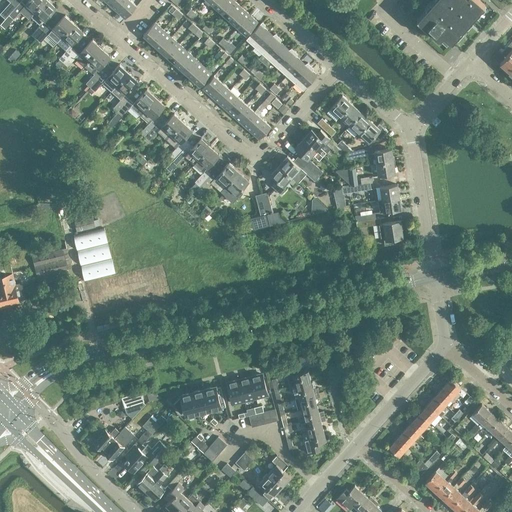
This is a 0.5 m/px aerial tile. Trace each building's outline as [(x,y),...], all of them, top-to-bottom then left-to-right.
[(11,12),(21,1),(19,0),(13,0),(7,8),(11,12)] [(29,0),(26,4),(36,12),(46,0),(29,0)] [(49,0),(46,0),(36,12),(45,20),(57,7),(49,0)] [(111,0),(109,4),(117,11),(126,0),(111,0)] [(130,0),(126,0),(117,11),(125,18),(137,5),(130,0)] [(218,0),(214,5),(222,12),(233,0),(218,0)] [(233,0),(222,12),(230,19),(241,7),(233,0)] [(433,0),(417,19),(448,47),(485,5),(479,0),(433,0)] [(14,18),(25,5),(21,1),(11,12),(9,14),(14,18)] [(241,7),(230,19),(238,27),(249,14),(241,7)] [(249,14),(238,27),(246,34),(258,22),(249,14)] [(9,15),(3,22),(7,26),(13,18),(9,15)] [(54,28),(63,36),(75,23),(66,15),(54,28)] [(36,38),(48,25),(43,21),(32,34),(36,38)] [(262,21),(246,39),(255,46),(268,31),(264,27),(265,24),(262,21)] [(143,34),(152,42),(163,29),(155,22),(143,34)] [(75,23),(63,36),(72,44),(84,32),(75,23)] [(41,43),(53,30),(48,25),(36,38),(41,43)] [(163,29),(152,42),(160,49),(171,36),(163,29)] [(268,31),(255,46),(263,53),(278,36),(275,33),(273,35),(268,31)] [(171,36),(160,49),(168,56),(179,43),(171,36)] [(278,36),(263,53),(271,61),(284,46),(280,42),(281,39),(278,36)] [(80,54),(75,50),(64,63),(68,67),(77,59),(86,67),(102,48),(93,40),(80,54)] [(501,52),(506,57),(501,62),(510,71),(511,68),(511,40),(501,52)] [(179,43),(168,56),(176,64),(187,51),(179,43)] [(59,59),(64,63),(75,50),(71,46),(59,59)] [(284,46),(271,61),(279,68),(295,51),(291,48),(289,49),(284,46)] [(102,48),(86,67),(95,75),(87,83),(91,88),(103,75),(98,71),(111,56),(102,48)] [(187,51),(176,64),(184,71),(195,58),(187,51)] [(295,51),(279,68),(287,75),(301,60),(296,56),(297,53),(295,51)] [(195,58),(184,71),(192,78),(203,65),(195,58)] [(301,60),(287,75),(295,83),(311,65),(308,62),(305,64),(301,60)] [(107,79),(103,75),(91,88),(96,91),(103,83),(112,92),(129,72),(120,64),(107,79)] [(203,65),(192,78),(200,85),(212,73),(203,65)] [(311,65),(295,83),(303,90),(317,75),(312,71),(314,68),(311,65)] [(129,72),(112,92),(121,100),(114,108),(118,112),(130,99),(125,95),(139,81),(129,72)] [(214,75),(202,87),(210,95),(222,82),(214,75)] [(222,82),(210,95),(218,102),(230,89),(222,82)] [(134,103),(130,99),(118,112),(123,116),(131,107),(140,115),(157,97),(148,89),(134,103)] [(230,89),(218,102),(226,109),(238,97),(230,89)] [(332,108),(341,116),(353,104),(343,95),(332,108)] [(157,97),(140,115),(150,124),(141,133),(145,137),(157,124),(153,120),(166,105),(157,97)] [(238,97),(226,109),(234,117),(246,104),(238,97)] [(246,104),(234,117),(242,124),(254,111),(246,104)] [(353,104),(341,116),(350,125),(362,112),(353,104)] [(254,111),(242,124),(251,131),(262,118),(254,111)] [(362,112),(350,125),(360,133),(371,121),(362,112)] [(161,128),(157,124),(145,137),(150,141),(158,132),(167,140),(184,121),(175,113),(161,128)] [(262,118),(251,131),(259,139),(270,126),(262,118)] [(333,136),(337,131),(323,118),(318,123),(333,136)] [(184,121),(167,140),(177,148),(168,158),(172,161),(184,148),(180,145),(193,130),(184,121)] [(371,121),(360,133),(369,142),(376,135),(381,139),(388,131),(380,123),(377,126),(371,121)] [(312,129),(304,138),(324,156),(327,152),(321,147),(325,141),(324,140),(328,135),(320,129),(317,133),(312,129)] [(189,153),(184,148),(172,161),(177,166),(186,156),(194,164),(211,146),(202,138),(189,153)] [(324,156),(304,138),(295,147),(309,159),(314,154),(320,160),(324,156)] [(347,158),(373,153),(371,145),(363,148),(353,150),(341,139),(339,141),(336,139),(334,141),(330,138),(326,143),(338,154),(342,150),(346,152),(347,158)] [(211,146),(194,164),(204,172),(195,182),(200,186),(211,173),(207,169),(220,155),(211,146)] [(375,151),(377,163),(395,161),(393,149),(375,151)] [(288,156),(280,165),(296,180),(299,176),(296,173),(301,168),(288,156)] [(320,177),(324,172),(311,160),(307,165),(320,177)] [(395,161),(377,163),(379,175),(397,173),(395,161)] [(217,187),(221,191),(239,171),(229,162),(217,176),(223,181),(217,187)] [(296,180),(280,165),(272,174),(285,186),(289,181),(293,184),(296,180)] [(320,177),(307,165),(303,169),(316,181),(320,177)] [(239,171),(221,191),(226,195),(231,189),(237,194),(249,180),(239,171)] [(211,173),(200,186),(205,190),(216,178),(211,173)] [(371,189),(370,182),(374,181),(373,176),(349,179),(350,185),(349,186),(348,184),(342,185),(343,193),(371,189)] [(381,187),(375,187),(377,200),(378,199),(400,196),(398,184),(381,187)] [(268,192),(262,194),(267,214),(273,212),(268,192)] [(261,215),(250,218),(253,229),(269,225),(266,214),(267,214),(262,194),(256,195),(261,215)] [(400,196),(378,199),(380,212),(384,211),(402,208),(400,196)] [(22,215),(38,211),(37,204),(20,208),(22,215)] [(77,231),(96,227),(91,208),(73,213),(77,231)] [(375,212),(356,215),(357,221),(376,218),(375,212)] [(380,217),(376,218),(357,221),(358,228),(381,224),(380,217)] [(388,222),(383,223),(384,233),(383,234),(384,244),(395,242),(395,238),(403,237),(401,221),(388,222)] [(115,273),(112,258),(104,228),(74,235),(85,281),(115,273)] [(31,250),(39,284),(69,277),(67,269),(72,268),(65,241),(31,250)] [(0,306),(20,301),(18,296),(25,294),(22,281),(15,283),(13,273),(9,256),(0,258),(0,306)] [(292,374),(295,386),(312,382),(309,370),(302,372),(301,367),(293,369),(295,373),(292,374)] [(251,377),(256,397),(268,394),(263,374),(255,376),(256,377),(251,378),(251,377)] [(256,397),(251,377),(244,379),(244,380),(240,381),(239,380),(244,400),(256,397)] [(294,448),(276,378),(271,379),(289,449),(294,448)] [(450,378),(442,387),(456,399),(460,395),(456,392),(460,387),(450,378)] [(244,400),(239,380),(232,382),(232,383),(228,384),(228,383),(227,383),(232,403),(244,400)] [(312,382),(295,386),(298,397),(319,392),(317,388),(314,389),(312,382)] [(211,387),(204,389),(209,409),(221,405),(219,398),(223,397),(222,391),(218,392),(216,385),(216,386),(216,387),(211,388),(211,387)] [(456,399),(442,387),(435,395),(445,404),(449,399),(453,402),(456,399)] [(209,409),(204,389),(204,390),(200,391),(200,390),(192,392),(198,412),(209,409)] [(132,418),(145,404),(143,401),(144,401),(141,392),(141,391),(122,397),(122,398),(126,412),(132,418)] [(198,412),(192,392),(192,393),(188,394),(188,393),(181,395),(181,396),(173,404),(172,402),(171,403),(181,413),(182,412),(181,412),(185,411),(186,415),(198,412)] [(320,397),(319,392),(298,397),(292,399),(295,411),(301,409),(318,405),(316,398),(320,397)] [(445,404),(435,395),(427,404),(437,413),(445,404)] [(467,399),(471,403),(475,399),(470,395),(467,399)] [(472,414),(481,422),(490,411),(481,403),(472,414)] [(437,413),(427,404),(420,413),(430,422),(437,413)] [(318,405),(301,409),(304,421),(325,415),(324,411),(320,412),(318,405)] [(276,409),(269,411),(272,422),(278,420),(276,409)] [(451,426),(463,412),(459,409),(447,422),(451,426)] [(269,411),(263,412),(265,424),(272,422),(269,411)] [(499,419),(490,411),(481,422),(490,429),(499,419)] [(142,444),(160,425),(156,421),(160,416),(155,412),(134,434),(139,438),(138,440),(142,444)] [(263,412),(256,414),(259,425),(265,424),(263,412)] [(430,422),(420,413),(412,421),(422,430),(430,422)] [(259,425),(256,414),(250,415),(249,416),(252,427),(253,427),(259,425)] [(325,415),(304,421),(307,432),(302,433),(324,428),(322,421),(326,420),(325,415)] [(507,427),(499,419),(490,429),(498,437),(507,427)] [(422,430),(412,421),(404,430),(414,439),(422,430)] [(474,434),(482,425),(478,421),(470,430),(474,434)] [(119,432),(102,451),(112,459),(123,447),(118,442),(122,438),(127,443),(134,435),(125,426),(119,432)] [(511,438),(511,431),(507,427),(498,437),(502,441),(507,445),(511,438)] [(93,442),(102,451),(119,432),(114,428),(109,433),(104,429),(93,442)] [(324,428),(302,433),(307,453),(324,448),(322,441),(327,440),(324,428)] [(414,439),(404,430),(397,438),(407,447),(414,439)] [(455,436),(451,433),(443,442),(447,445),(455,436)] [(227,445),(217,436),(215,439),(213,441),(222,450),(227,445)] [(502,441),(498,437),(497,438),(495,437),(487,445),(488,447),(481,454),(486,458),(493,450),(491,449),(496,443),(499,445),(502,441)] [(407,447),(397,438),(389,447),(399,456),(404,460),(405,458),(401,454),(407,447)] [(159,441),(152,448),(148,444),(141,451),(138,448),(124,463),(133,471),(147,457),(154,463),(168,449),(159,441)] [(222,450),(213,441),(208,446),(218,455),(222,450)] [(420,476),(443,450),(434,441),(432,444),(437,449),(436,450),(429,458),(428,458),(426,460),(422,457),(412,468),(420,476)] [(208,446),(204,452),(213,460),(218,455),(208,446)] [(259,453),(250,446),(245,451),(254,459),(259,453)] [(497,469),(502,473),(509,465),(508,464),(511,459),(511,452),(497,469)] [(291,477),(281,468),(286,463),(277,455),(271,461),(275,464),(268,473),(267,474),(274,480),(275,479),(282,486),(285,489),(289,485),(286,482),(291,477)] [(425,482),(434,490),(457,464),(448,456),(438,466),(439,467),(425,482)] [(248,465),(239,457),(235,463),(243,470),(248,465)] [(145,491),(163,472),(168,467),(164,463),(160,468),(159,468),(158,470),(153,465),(146,472),(136,483),(145,491)] [(227,463),(221,469),(230,477),(236,470),(227,463)] [(457,464),(434,490),(443,498),(453,486),(449,482),(457,472),(461,468),(457,464)] [(167,485),(172,489),(166,495),(171,498),(165,504),(173,511),(174,511),(188,497),(180,490),(184,486),(178,481),(186,472),(182,468),(167,485)] [(163,472),(145,491),(154,500),(164,488),(159,483),(167,475),(163,472)] [(282,486),(275,479),(274,480),(267,474),(259,482),(266,488),(262,492),(269,498),(271,496),(270,495),(272,493),(274,495),(282,487),(285,489),(282,486)] [(246,491),(251,486),(244,479),(239,484),(246,491)] [(267,511),(271,511),(277,506),(254,485),(239,501),(247,508),(254,500),(267,511)] [(354,485),(350,491),(346,487),(337,497),(350,509),(354,505),(353,505),(364,494),(354,485)] [(453,486),(443,498),(451,506),(462,494),(453,486)] [(362,511),(372,502),(364,494),(353,505),(354,505),(361,511),(362,511)] [(462,494),(451,506),(458,511),(461,511),(470,502),(462,494)] [(188,497),(174,511),(198,511),(202,508),(205,505),(200,500),(196,504),(188,497)] [(326,497),(319,506),(326,511),(327,511),(334,504),(326,497)] [(487,510),(492,504),(487,500),(482,506),(487,510)] [(379,511),(382,510),(372,502),(362,511),(379,511)] [(470,502),(461,511),(476,511),(479,509),(470,502)] [(500,511),(501,511),(500,511),(502,511),(507,507),(502,503),(497,508),(496,508),(491,511),(500,511)]
